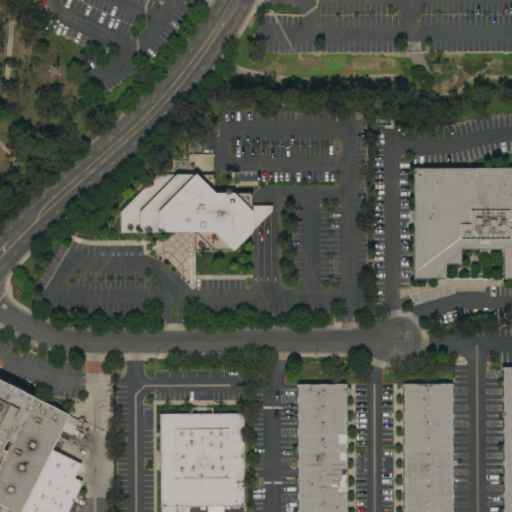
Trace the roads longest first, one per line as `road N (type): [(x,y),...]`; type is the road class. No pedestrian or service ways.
road 1 (residential): [(0,309),(59,338),(133,345),(387,341)]
road 2 (secondary): [(48,205),(162,104),(237,0)]
